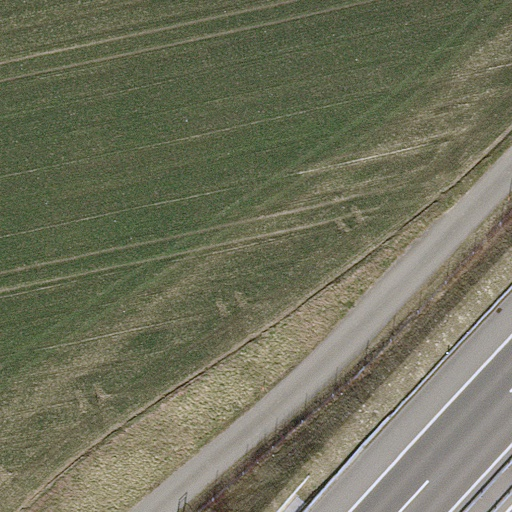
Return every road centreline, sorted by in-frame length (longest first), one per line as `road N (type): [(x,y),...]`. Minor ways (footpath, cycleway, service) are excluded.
road 1 (track): [(159,511),(328,365),(511,175)]
road 2 (motorway): [(511,395),(403,511)]
